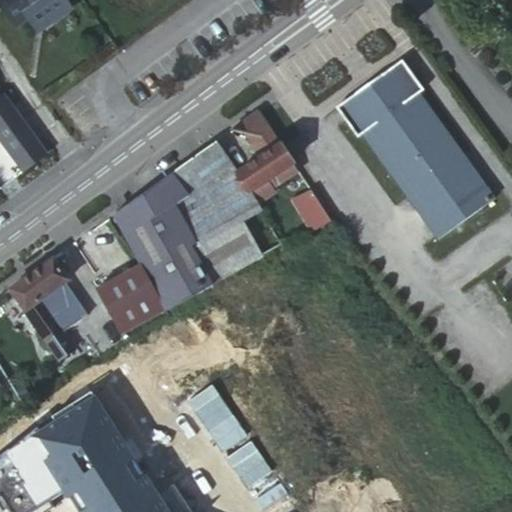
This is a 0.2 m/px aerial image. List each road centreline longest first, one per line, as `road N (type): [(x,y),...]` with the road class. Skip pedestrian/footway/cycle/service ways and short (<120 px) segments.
road 1 (secondary): [(335,0),(0,245)]
road 2 (unknown): [(98,173),(0,49)]
